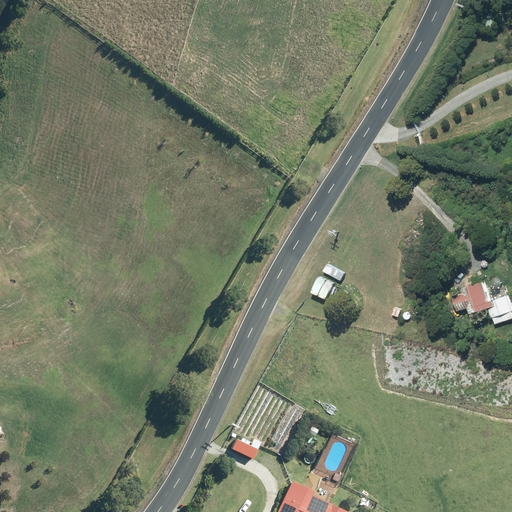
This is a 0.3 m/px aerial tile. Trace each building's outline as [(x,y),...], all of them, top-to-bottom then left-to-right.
[(491,300),(485,280),(464,286),(465,291),(455,294),(459,308),(470,305),(472,312),(490,307),(493,317),(494,317),(496,323),(511,318),(511,303),(509,294),(491,300)] [(399,316),(402,309),(395,307),(392,314),(399,316)] [(314,435),(317,430),(310,426),(307,432),(314,435)] [(236,437),(231,448),(252,458),(257,447),(236,437)] [(344,511),(326,504),(327,502),(308,494),(310,489),(289,480),(274,511),(344,511)]
